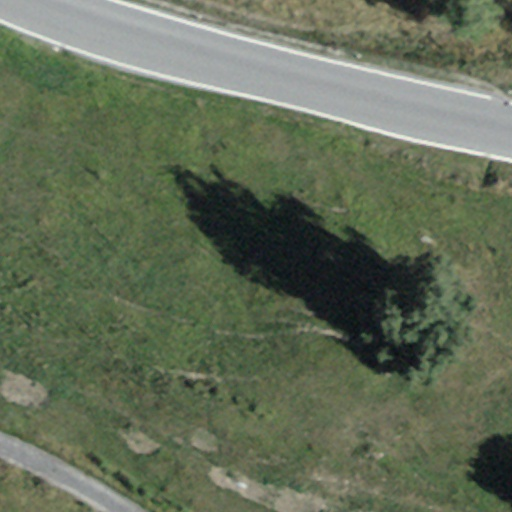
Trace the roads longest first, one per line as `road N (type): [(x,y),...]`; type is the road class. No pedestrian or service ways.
road 1 (tertiary): [(511,123),(270,66),(61,0)]
road 2 (track): [(0,451),(110,511)]
